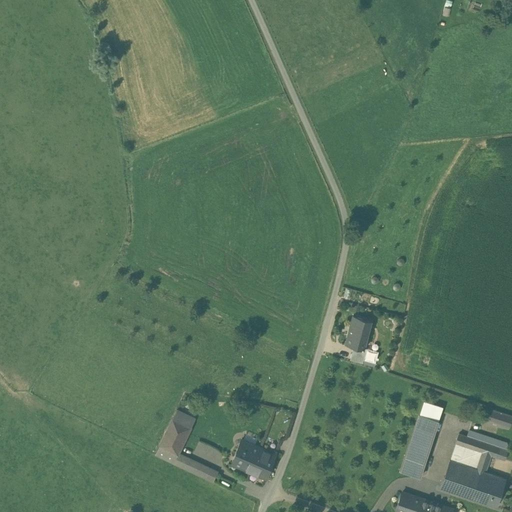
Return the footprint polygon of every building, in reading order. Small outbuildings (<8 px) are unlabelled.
[(371,320),(353,315),(346,343),(354,345),(364,348),(364,347),(371,320)] [(364,348),(354,345),(350,359),(363,363),(366,348),(364,347),(364,348)] [(177,409),(160,445),(178,454),(178,453),(195,418),(177,409)] [(511,419),(511,415),(492,409),(489,420),(509,427),(511,419)] [(438,421),(419,415),(401,470),(420,476),(438,421)] [(508,450),(459,433),(455,442),(482,452),(491,455),(505,459),(508,450)] [(260,447),(241,439),(231,464),(249,472),(260,447)] [(178,454),(160,445),(155,454),(173,462),(178,454)] [(276,454),(260,447),(249,472),(266,479),(276,454)] [(491,455),(482,452),(476,468),(485,471),(491,455)] [(191,459),(178,453),(178,454),(173,462),(186,468),(191,459)] [(200,463),(191,459),(186,468),(195,473),(200,463)] [(450,459),(440,487),(497,506),(506,479),(485,471),(476,468),(450,459)] [(217,471),(200,463),(195,473),(213,481),(217,471)] [(451,511),(453,509),(402,492),(396,509),(403,511),(451,511)]
